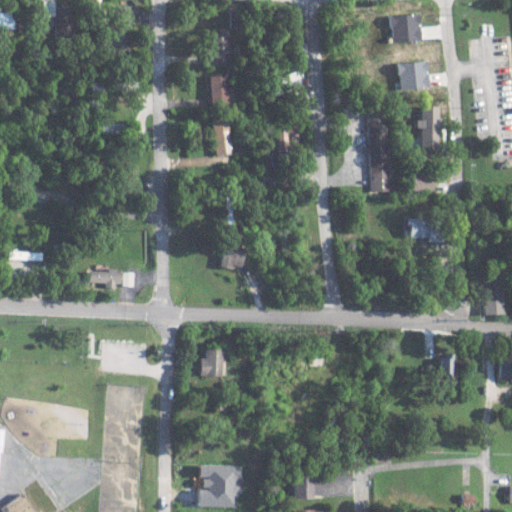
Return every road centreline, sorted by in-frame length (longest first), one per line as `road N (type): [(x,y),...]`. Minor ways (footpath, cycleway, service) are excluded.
road 1 (residential): [(511,330),(0,303)]
road 2 (residential): [(164,511),(166,0)]
road 3 (residential): [(457,326),(461,226),(449,0)]
road 4 (residential): [(336,316),(312,0)]
road 5 (residential): [(358,511),(358,477),(373,457),(484,458)]
road 6 (residential): [(162,219),(97,211),(0,176)]
